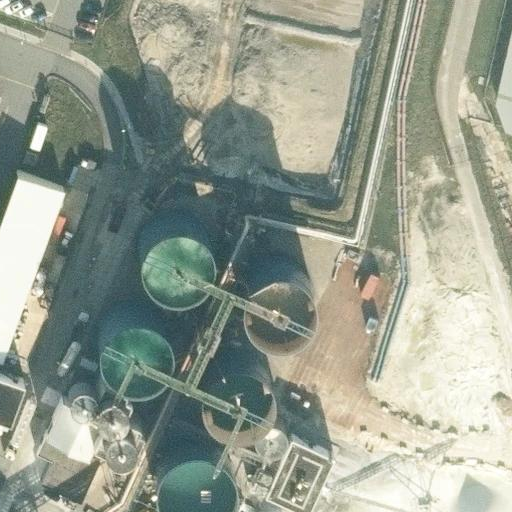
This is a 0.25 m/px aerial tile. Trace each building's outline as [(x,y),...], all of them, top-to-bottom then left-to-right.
[(511,22),(495,100),(505,127),(511,128),(511,22)] [(15,170),(0,211),(0,359),(62,187),(15,170)] [(177,211),(173,211),(169,211),(165,212),(161,213),(157,214),(153,216),(150,218),(147,221),(144,224),(141,228),(139,231),(138,235),(136,239),(136,243),(136,248),(136,252),(137,256),(138,260),(139,264),(141,267),(144,271),(147,274),(150,276),(153,279),(157,281),(161,282),(165,283),(169,284),(173,284),(178,284),(182,283),(186,282),(189,280),(193,278),(196,275),(199,272),(202,269),(204,265),(206,262),(208,258),(208,254),(209,249),(209,245),(208,241),(207,237),(206,233),(204,229),(202,226),(199,223),(196,220),(193,217),(189,215),(186,213),(182,212),(177,211)] [(238,304),(240,309),(242,313),(245,317),(248,321),(252,324),(256,326),(260,329),(265,330),(269,331),(274,331),(279,331),(284,330),(288,329),(293,326),(297,324),(300,321),(304,317),(306,313),(308,309),(310,304),(311,299),(311,294),(311,290),(310,285),(308,280),(306,276),(304,272),(300,268),(297,265),(293,262),(288,260),(284,259),(279,258),(274,258),(269,258),(265,259),(260,260),(256,263),(252,265),(248,268),(245,272),(242,276),(240,280),(238,285),(238,290),(237,295),(238,299),(238,304)] [(95,339),(95,343),(95,347),(96,351),(98,354),(100,358),(102,361),(104,364),(107,367),(110,369),(114,371),(117,373),(121,374),(125,375),(129,376),(133,376),(137,375),(141,375),(145,373),(148,372),(152,370),(155,367),(158,365),(160,362),(163,358),(165,355),(166,351),(167,347),(168,343),(168,339),(168,335),(167,332),(166,328),(165,324),(163,320),(161,317),(158,314),(155,311),(152,309),(149,307),(145,305),(142,304),(138,303),(134,302),(130,302),(126,303),(122,304),(118,305),(114,307),(111,309),(108,311),(105,314),(102,317),(100,320),(98,323),(97,327),(96,331),(95,335),(95,339)] [(196,384),(196,385),(196,387),(196,388),(196,389),(196,391),(196,392),(197,393),(197,394),(197,395),(197,396),(198,397),(198,398),(198,399),(199,400),(200,402),(200,403),(201,404),(201,405),(202,406),(203,407),(204,408),(204,409),(205,410),(206,411),(207,412),(208,413),(209,414),(210,414),(211,415),(212,416),(213,417),(214,417),(215,418),(216,418),(218,419),(219,420),(220,420),(221,420),(222,421),(224,421),(225,421),(226,422),(227,422),(229,422),(230,422),(231,422),(233,422),(234,422),(235,422),(236,422),(238,422),(239,422),(240,421),(241,421),(242,421),(243,421),(244,420),(245,420),(246,420),(247,419),(249,418),(250,418),(251,417),(252,417),(253,416),(254,415),(255,414),(256,414),(256,413),(257,413),(258,412),(259,411),(259,410),(260,410),(261,409),(261,408),(262,407),(263,406),(264,405),(264,404),(265,403),(266,402),(266,400),(267,399),(267,398),(267,397),(268,396),(268,394),(268,393),(269,392),(269,391),(269,389),(269,388),(269,387),(269,385),(269,384),(269,383),(269,382),(269,380),(269,379),(268,378),(268,377),(268,376),(268,375),(267,374),(267,373),(267,372),(266,371),(266,369),(265,368),(264,367),(264,366),(263,365),(262,364),(261,363),(261,362),(260,361),(259,360),(258,359),(257,358),(256,357),(255,357),(254,356),(253,355),(252,354),(251,354),(250,353),(249,352),(247,352),(246,351),(245,351),(244,350),(243,350),(241,350),(240,350),(239,349),(238,349),(236,349),(235,349),(234,349),(233,349),(231,349),(230,349),(229,349),(227,349),(226,349),(225,350),(224,350),(223,350),(222,350),(221,351),(220,351),(219,351),(218,352),(216,352),(215,353),(214,354),(213,354),(212,355),(211,356),(210,356),(209,357),(209,358),(208,358),(207,359),(206,360),(205,361),(204,362),(204,363),(203,364),(202,365),(201,366),(201,367),(200,368),(199,369),(199,371),(198,372),(198,373),(198,374),(197,375),(197,377),(197,378),(196,379),(196,380),(196,382),(196,383),(196,384)] [(66,375),(65,378),(64,381),(64,385),(65,388),(66,391),(68,393),(71,395),(74,396),(77,397),(80,397),(83,396),(86,395),(89,393),(91,390),(92,387),(93,384),(93,381),(92,378),(90,375),(88,373),(86,371),(83,369),(80,369),(77,369),(74,369),(71,371),(68,373),(66,375)] [(113,382),(111,381),(108,380),(105,380),(102,381),(99,382),(97,384),(94,386),(93,388),(91,391),(91,394),(90,397),(91,400),(92,402),(93,405),(95,407),(97,409),(99,411),(102,412),(105,412),(108,412),(111,412),(114,411),(116,409),(118,407),(120,405),(122,402),(122,399),(123,396),(122,393),(121,390),(120,388),(118,385),(116,384),(113,382)] [(104,413),(61,394),(35,452),(50,459),(40,482),(80,500),(100,457),(87,450),(104,413)] [(129,420),(127,418),(125,416),(122,415),(120,414),(117,413),(114,413),(111,414),(109,415),(106,416),(104,418),(102,420),(101,422),(100,425),(99,428),(99,431),(100,433),(101,436),(102,438),(104,441),(106,442),(109,444),(111,445),(114,445),(117,445),(120,445),(122,444),(125,442),(127,440),(129,438),(130,436),(131,433),(132,430),(132,428),(131,425),(130,422),(129,420)] [(283,436),(284,433),(284,430),(283,427),(283,425),(281,422),(280,420),(278,418),(276,417),(273,415),(271,415),(268,414),(265,414),(263,415),(260,416),(258,417),(256,419),(254,421),(252,423),(251,426),(251,429),(251,431),(251,434),(252,437),(253,439),(255,441),(256,443),(259,445),(261,446),(264,447),(266,447),(269,447),(272,447),(274,446),(277,444),(279,442),(281,440),(282,438),(283,436)] [(307,510),(332,454),(288,434),(263,490),(307,510)] [(231,485),(232,481),(232,476),(232,472),(231,467),(230,463),(228,459),(226,455),(223,451),(221,448),(217,445),(214,442),(210,440),(206,438),(201,437),(197,436),(193,436),(188,436),(184,437),(179,438),(175,439),(171,441),(167,444),(164,447),(161,450),(158,453),(156,457),(154,461),(152,465),(151,470),(151,474),(151,479),(151,483),(152,487),(154,492),(156,496),(158,499),(161,503),(164,506),(167,509),(171,511),(172,511),(210,511),(214,510),(217,508),(221,505),(224,501),(226,498),(228,494),(230,489),(231,485)]
